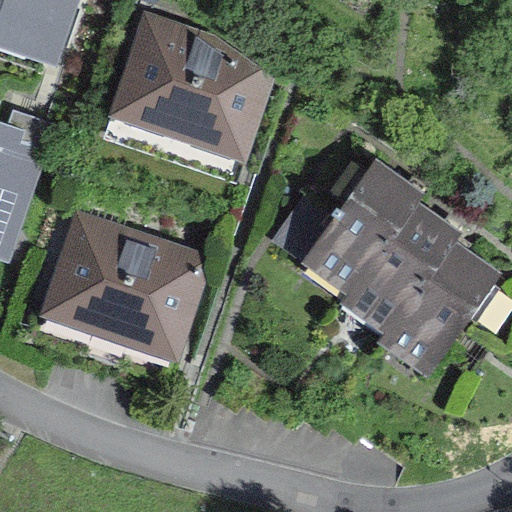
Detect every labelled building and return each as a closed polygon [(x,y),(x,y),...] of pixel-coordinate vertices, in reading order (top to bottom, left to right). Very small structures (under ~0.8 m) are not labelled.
[(0,0),(0,61),(38,74),(41,66),(54,71),(75,9),(83,11),(86,0),(0,0)] [(105,121),(244,168),(214,36),(142,12),(105,121)] [(0,263),(8,267),(56,126),(12,111),(6,128),(0,125),(0,263)] [(417,207),(424,197),(372,163),(300,269),(345,299),(384,242),(390,247),(417,207)] [(455,246),(462,236),(417,207),(390,247),(384,242),(345,299),(339,309),(381,338),(420,279),(429,285),(455,246)] [(212,257),(73,211),(37,320),(176,365),(212,257)] [(492,289),(501,277),(455,246),(429,285),(420,279),(381,338),(375,347),(429,383),(469,323),(475,327),(497,293),(492,289)]
